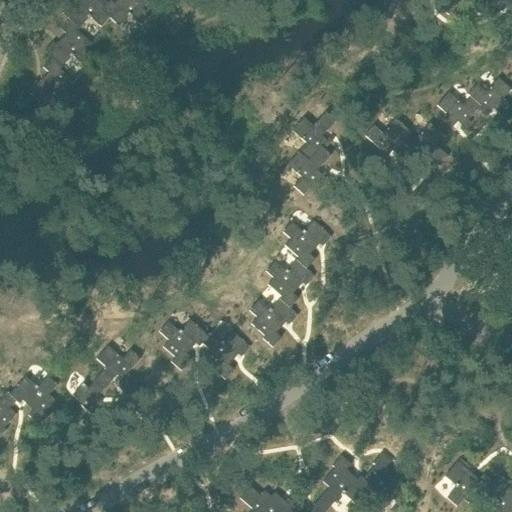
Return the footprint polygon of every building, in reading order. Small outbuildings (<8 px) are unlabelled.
[(101,27),(110,18),(102,10),(108,3),(104,0),(78,0),(74,5),(71,2),(62,12),(69,19),(79,29),(90,17),(101,27)] [(102,10),(110,18),(120,27),(130,15),(142,26),(151,16),(143,9),(149,2),(146,0),(117,0),(114,3),(111,0),(108,3),(102,10)] [(439,0),(435,5),(445,14),(454,4),(452,2),(453,0),(439,0)] [(477,0),(475,3),(485,12),(495,2),(492,0),(477,0)] [(78,31),(79,29),(69,19),(61,29),(66,34),(56,44),(53,41),(44,51),(52,58),(62,68),(73,56),(84,66),(93,56),(86,49),(91,43),(78,31)] [(62,68),(52,58),(43,68),(49,73),(39,83),(36,80),(27,90),(45,107),(55,95),(67,105),(76,95),(68,88),(74,82),(61,69),(62,68)] [(477,111),(488,122),(491,118),(488,115),(492,111),(508,125),(511,120),(511,110),(503,102),(511,93),(499,81),(486,95),(477,86),(468,96),(470,99),(479,108),(477,111)] [(446,115),(433,128),(433,129),(441,137),(443,139),(457,123),(462,127),(459,131),(462,134),(471,125),(468,122),(477,111),(479,108),(470,99),(463,107),(449,94),(436,107),(446,115)] [(306,142),(298,151),(307,161),(321,147),(324,150),(325,149),(333,141),(330,138),(327,141),(322,136),(337,121),(327,112),(314,125),(305,116),(292,129),(306,142)] [(403,163),(409,157),(408,156),(411,153),(397,140),(406,130),(394,118),(381,132),(372,124),(363,134),(377,148),(374,151),(383,159),(386,156),(383,153),(387,148),(403,163)] [(415,138),(406,130),(397,140),(411,153),(408,156),(409,157),(417,165),(420,161),(417,158),(422,154),(437,168),(446,158),(432,145),(441,137),(433,129),(433,128),(428,124),(415,138)] [(331,155),(325,149),(324,150),(321,147),(307,161),(298,151),(286,163),(300,176),(291,185),(301,195),(315,181),(318,184),(327,175),(323,171),(320,175),(316,170),(331,155)] [(298,258),(295,260),(306,269),(307,268),(315,259),(310,254),(319,243),(322,246),(331,236),(313,220),(302,232),(291,222),(282,232),(290,239),(284,245),(298,258)] [(314,275),(307,268),(306,269),(295,260),(286,271),(274,261),(265,271),(273,278),(267,285),(281,297),(279,299),(289,309),(290,308),(298,298),(293,294),(303,283),(306,285),(314,275)] [(298,315),(290,308),(289,309),(279,299),(269,311),(258,301),(249,311),(257,318),(251,324),(265,337),(263,339),(273,348),(282,338),(277,333),(286,322),(289,325),(298,315)] [(206,338),(205,337),(188,321),(177,332),(166,321),(157,331),(166,340),(160,346),(171,358),(167,362),(177,372),(188,360),(183,355),(193,345),(196,348),(199,345),(206,338)] [(208,335),(205,337),(206,338),(199,345),(206,352),(200,358),(213,371),(210,373),(220,383),(230,373),(225,368),(234,358),(238,361),(247,351),(230,334),(219,345),(208,335)] [(93,381),(103,390),(117,374),(121,378),(118,382),(122,385),(133,373),(129,370),(140,358),(130,349),(122,358),(108,345),(96,358),(105,367),(93,381)] [(33,410),(28,415),(41,426),(50,416),(45,412),(56,400),(50,394),(58,385),(48,376),(38,387),(26,376),(10,394),(9,395),(17,401),(19,403),(22,400),(33,410)] [(103,390),(93,381),(88,387),(82,382),(72,394),(81,402),(79,404),(91,414),(101,403),(95,398),(103,390)] [(0,437),(7,430),(5,428),(17,414),(10,408),(17,401),(9,395),(10,394),(7,391),(0,399),(0,437)] [(372,484),(365,493),(375,501),(384,489),(397,499),(413,481),(402,471),(399,475),(388,466),(393,460),(382,451),(374,462),(376,464),(365,477),(372,484)] [(330,487),(324,494),(335,503),(344,492),(356,503),(365,493),(372,484),(365,477),(362,475),(359,478),(348,469),(353,464),(342,455),(333,465),(336,467),(324,481),(330,487)] [(484,494),(493,484),(483,475),(478,481),(468,472),(471,468),(460,459),(444,478),(456,488),(446,500),(456,509),(463,501),(470,507),(482,493),(484,494)] [(489,511),(511,511),(511,491),(507,488),(510,484),(500,475),(493,484),(484,494),(496,504),(489,511)] [(301,511),(303,511),(296,504),(292,501),(289,504),(275,493),(272,497),(265,491),(261,496),(251,487),(240,499),(253,510),(252,511),(301,511)] [(303,511),(301,511),(327,511),(335,503),(324,494),(311,510),(306,506),(307,505),(300,499),(296,504),(303,511)]
